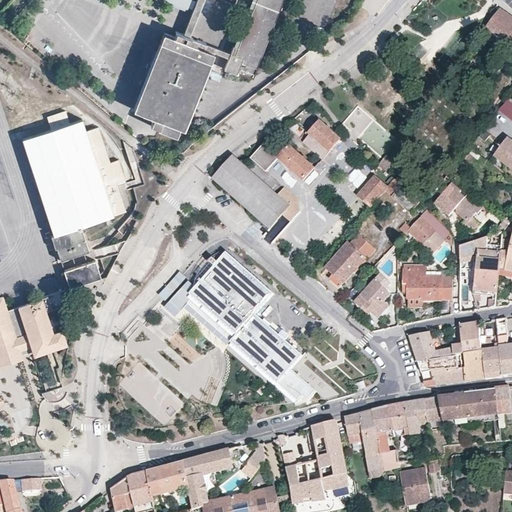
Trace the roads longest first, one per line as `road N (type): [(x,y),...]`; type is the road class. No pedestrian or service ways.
road 1 (residential): [(96,463),(92,392),(104,324),(139,251),(185,184)]
road 2 (residential): [(398,396),(141,455)]
road 3 (residential): [(185,184),(377,21)]
road 4 (residential): [(233,227),(377,344)]
road 5 (residential): [(377,344),(399,332),(511,311)]
